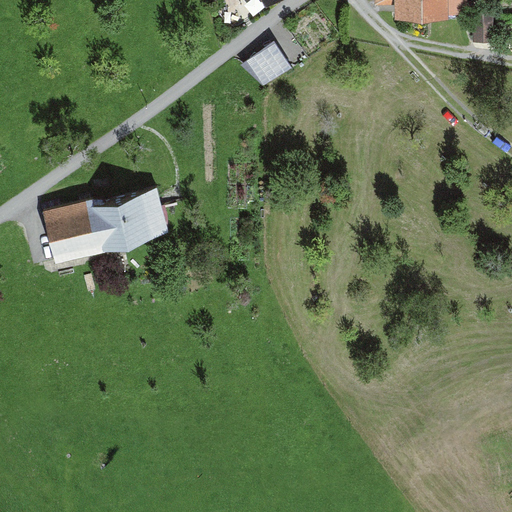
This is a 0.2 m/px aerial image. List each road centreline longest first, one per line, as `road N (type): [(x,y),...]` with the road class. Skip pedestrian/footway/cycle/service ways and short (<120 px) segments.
road 1 (unclassified): [(312,0),(0,227)]
road 2 (track): [(340,0),(381,41),(511,69)]
road 3 (track): [(381,41),(437,103),(511,165)]
